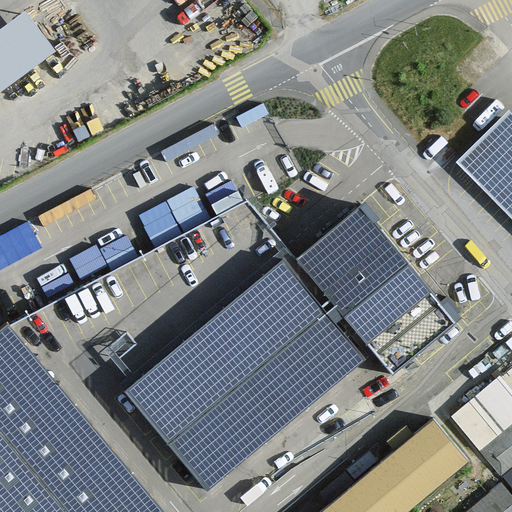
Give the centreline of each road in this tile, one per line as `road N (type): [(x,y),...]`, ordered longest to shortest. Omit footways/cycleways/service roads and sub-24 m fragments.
road 1 (motorway): [(0,243),(476,0)]
road 2 (motorway): [(336,0),(0,172)]
road 3 (residential): [(0,211),(304,49)]
road 4 (residential): [(304,49),(511,298)]
road 5 (unknown): [(497,280),(429,376),(276,511)]
